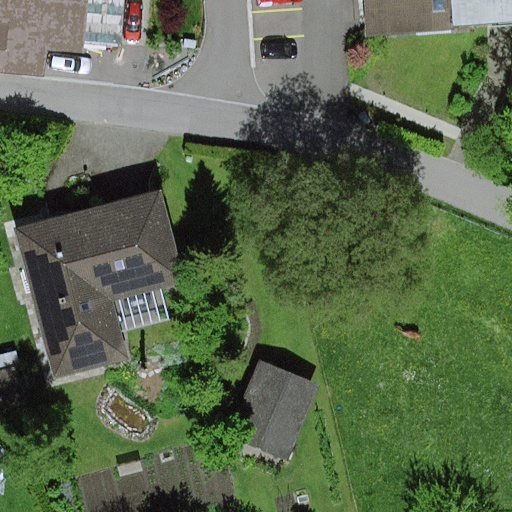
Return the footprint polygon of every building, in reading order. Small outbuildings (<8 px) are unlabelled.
[(87,0),(0,0),(0,75),(40,79),(45,51),(83,56),(84,43),(87,0)] [(87,0),(84,43),(121,46),(124,0),(87,0)] [(511,0),(364,0),(367,37),(511,26),(511,0)] [(158,191),(13,228),(53,381),(127,362),(112,300),(182,282),(158,191)] [(18,352),(0,356),(0,402),(2,409),(31,402),(18,352)] [(327,387),(268,364),(239,437),(298,460),(327,387)]
